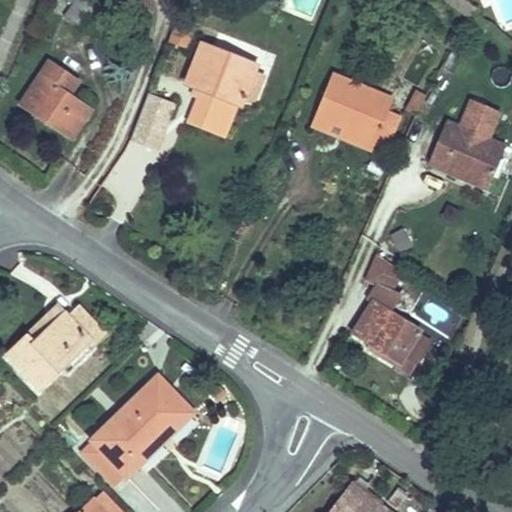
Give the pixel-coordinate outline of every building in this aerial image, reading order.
[(85,0),(75,0),(65,17),(79,25),(92,4),(85,0)] [(464,0),(442,0),(442,1),(471,21),(479,11),(464,0)] [(454,50),(469,23),(463,19),(447,46),(454,50)] [(179,21),(171,42),(187,48),(195,27),(179,21)] [(257,65),(204,44),(189,82),(199,86),(204,88),(200,98),(195,112),(229,125),(238,101),(243,103),(246,96),(253,75),(257,65)] [(50,62),(22,104),(68,135),(87,107),(70,95),(64,91),(73,77),(50,62)] [(333,74),(312,125),(328,132),(332,124),(377,143),(378,140),(389,113),(395,99),(333,74)] [(264,79),(253,75),(246,96),(256,100),(264,79)] [(73,77),(64,91),(70,95),(80,81),(73,77)] [(195,96),(200,98),(204,88),(199,86),(195,96)] [(426,120),(441,94),(431,89),(427,96),(417,116),(426,120)] [(418,91),(407,111),(417,116),(427,96),(418,91)] [(128,142),(158,154),(177,105),(148,94),(128,142)] [(87,107),(68,135),(73,139),(92,110),(87,107)] [(225,135),(229,125),(195,112),(191,121),(225,135)] [(389,113),(378,140),(389,145),(401,118),(389,113)] [(489,189),(507,147),(447,122),(429,164),(489,189)] [(332,124),(328,132),(373,150),(377,143),(332,124)] [(452,205),(448,217),(467,223),(471,211),(452,205)] [(403,229),(388,238),(399,256),(414,246),(403,229)] [(390,296),(401,271),(377,254),(367,277),(365,280),(390,296)] [(374,302),(354,333),(370,343),(384,351),(381,356),(411,374),(426,349),(415,342),(420,334),(422,331),(374,302)] [(28,337),(35,343),(66,314),(59,307),(28,337)] [(28,337),(9,355),(42,388),(90,341),(94,346),(106,335),(80,308),(69,318),(66,314),(35,343),(28,337)] [(431,340),(420,334),(415,342),(426,349),(431,340)] [(384,351),(370,343),(368,347),(381,356),(384,351)] [(106,429),(93,441),(94,441),(127,476),(128,476),(194,413),(159,377),(122,413),(127,419),(111,434),(106,429)] [(122,413),(106,429),(111,434),(127,419),(122,413)] [(94,441),(82,453),(116,487),(127,476),(94,441)] [(357,482),(333,511),(388,511),(366,495),(369,491),(357,482)] [(96,502),(105,511),(122,511),(105,494),(96,502)] [(105,511),(96,502),(95,501),(83,511),(105,511)]
